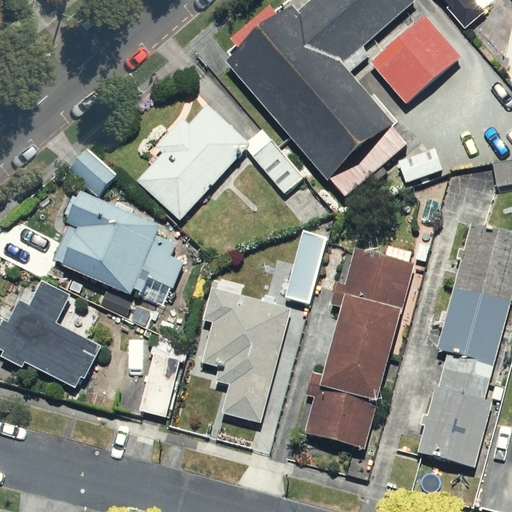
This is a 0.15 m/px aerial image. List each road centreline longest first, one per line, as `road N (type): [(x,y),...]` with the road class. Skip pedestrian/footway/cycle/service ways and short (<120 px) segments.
road 1 (unclassified): [(162,0),(0,140)]
road 2 (residential): [(202,511),(0,455)]
